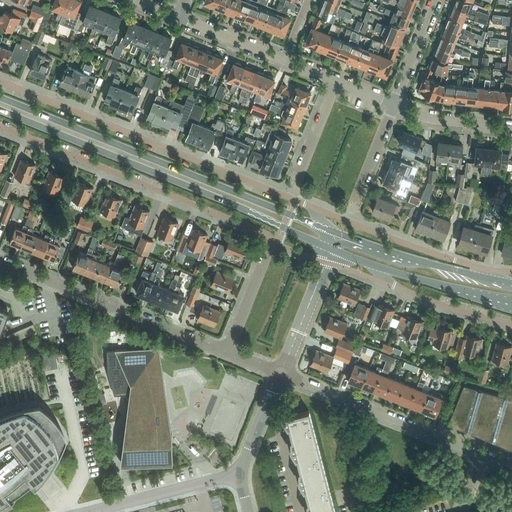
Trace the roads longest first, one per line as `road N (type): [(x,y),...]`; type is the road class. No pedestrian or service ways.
road 1 (primary): [(0,110),(332,250)]
road 2 (primary): [(328,229),(0,97)]
road 3 (residential): [(310,206),(0,80)]
road 4 (residential): [(0,127),(271,242)]
road 5 (residential): [(227,352),(0,261)]
road 6 (residential): [(279,373),(485,455)]
road 7 (residential): [(479,267),(310,206)]
road 8 (residential): [(241,473),(90,511)]
road 9 (residential): [(373,265),(390,286),(511,325)]
road 10 (primary): [(500,284),(356,240)]
road 11 (primary): [(373,265),(511,300)]
road 12 (tertiary): [(279,373),(332,250)]
road 13 (residential): [(511,128),(427,118),(393,104)]
